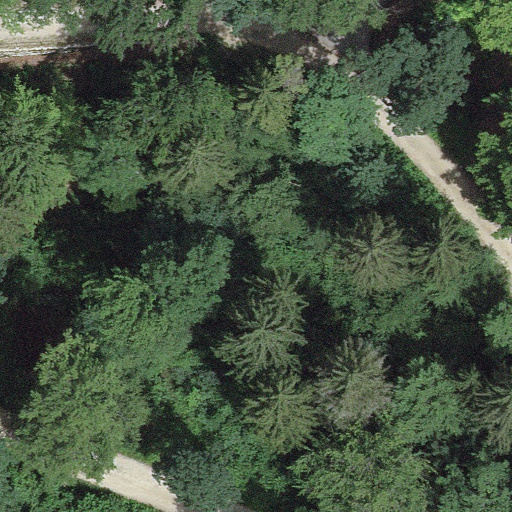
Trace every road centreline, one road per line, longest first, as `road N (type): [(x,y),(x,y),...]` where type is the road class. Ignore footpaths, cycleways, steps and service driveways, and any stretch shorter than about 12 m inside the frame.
road 1 (track): [(318,63),(221,23),(147,17),(0,25)]
road 2 (track): [(318,63),(429,141),(511,247)]
road 3 (track): [(219,511),(0,418)]
